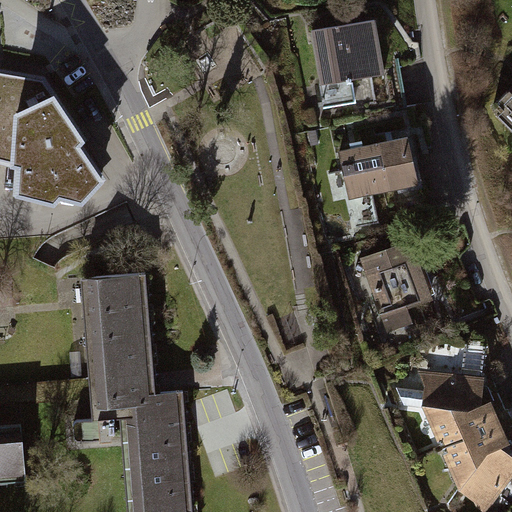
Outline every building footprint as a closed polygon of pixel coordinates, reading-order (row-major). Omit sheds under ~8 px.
[(377,19),(311,30),(324,107),(357,102),(353,80),(386,75),(377,19)] [(0,164),(15,168),(13,195),(57,205),(63,200),(84,205),(106,179),(82,144),(88,139),(44,77),(0,67),(0,164)] [(359,84),(360,106),(384,105),(382,82),(359,84)] [(511,102),(502,112),(511,121),(511,102)] [(411,136),(339,152),(350,200),(422,184),(411,136)] [(414,239),(361,258),(387,333),(415,323),(410,308),(436,299),(414,239)] [(147,276),(84,281),(90,378),(92,398),(93,419),(79,420),(76,421),(74,425),(75,437),(78,441),(81,441),(100,439),(101,442),(111,442),(112,436),(115,434),(115,420),(120,419),(128,511),(194,511),(184,391),(155,393),(154,382),(147,276)] [(486,377),(418,370),(425,387),(425,391),(397,387),(405,405),(424,407),(461,491),(476,503),(478,507),(484,511),(488,511),(511,480),(511,455),(503,449),(511,444),(511,440),(494,401),(483,406),(486,377)] [(0,384),(0,405),(92,398),(90,378),(0,384)] [(0,483),(26,482),(21,424),(0,425),(0,483)]
